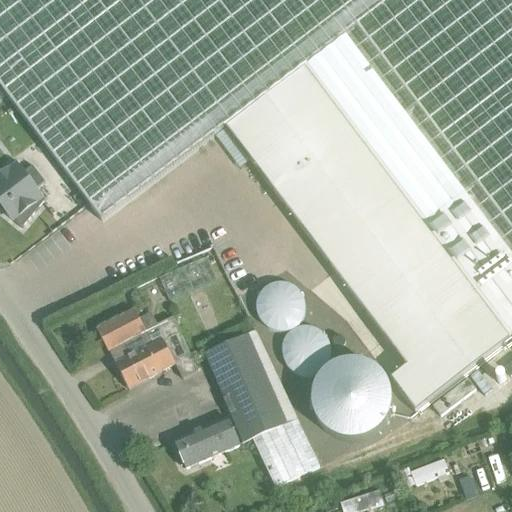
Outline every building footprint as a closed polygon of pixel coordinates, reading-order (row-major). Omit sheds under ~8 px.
[(511,0),(0,0),(0,88),(103,224),(215,138),(358,30),(511,233),(511,0)] [(229,164),(237,174),(250,164),(407,370),(391,382),(415,414),(511,340),(511,233),(358,30),(215,138),(232,161),(229,164)] [(0,212),(22,231),(46,202),(37,191),(45,185),(33,169),(25,175),(16,164),(0,170),(0,212)] [(209,258),(161,278),(170,299),(218,279),(209,258)] [(285,325),(303,323),(300,288),(273,289),(275,311),(284,311),(285,325)] [(198,374),(172,321),(158,328),(151,315),(139,321),(134,313),(96,333),(108,355),(109,354),(116,367),(115,367),(129,392),(175,368),(182,382),(198,374)] [(257,335),(248,339),(205,358),(243,447),(252,443),(274,492),(317,472),(257,335)] [(468,382),(433,409),(441,419),(476,393),(468,382)] [(185,469),(186,472),(239,449),(228,422),(174,445),(181,459),(178,462),(181,468),(185,469)] [(415,488),(451,474),(445,460),(410,474),(415,488)]
